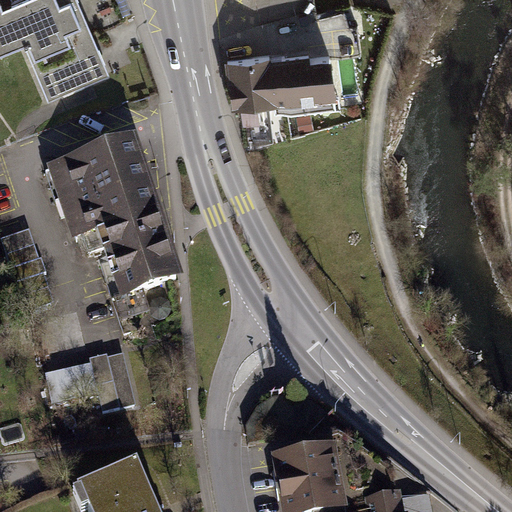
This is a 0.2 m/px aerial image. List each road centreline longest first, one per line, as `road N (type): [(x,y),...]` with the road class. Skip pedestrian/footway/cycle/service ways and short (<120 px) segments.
road 1 (secondary): [(177,0),(228,209),(294,326)]
road 2 (secondary): [(501,511),(294,326)]
road 3 (residential): [(294,326),(251,363),(226,411),(234,511)]
